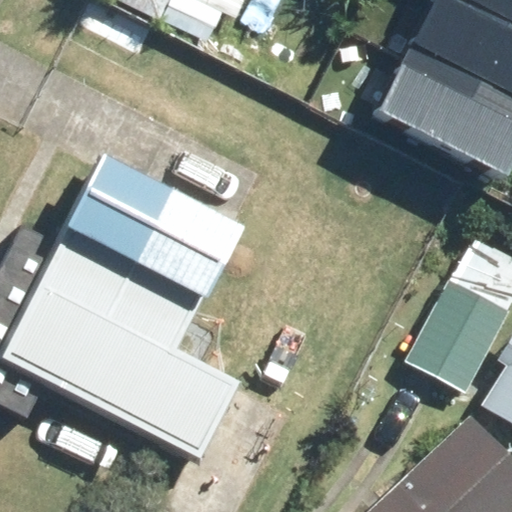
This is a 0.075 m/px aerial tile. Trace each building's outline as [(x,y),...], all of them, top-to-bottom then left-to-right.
[(159,0),(154,13),(226,42),(242,0),(159,0)] [(511,0),(425,0),(371,110),(500,173),(511,147),(511,0)] [(237,181),(102,114),(63,191),(198,258),(237,181)] [(245,304),(56,214),(1,327),(191,417),(245,304)] [(400,365),(462,392),(492,322),(430,296),(400,365)] [(511,345),(468,415),(511,442),(511,345)] [(511,511),(511,489),(452,433),(376,511),(511,511)]
